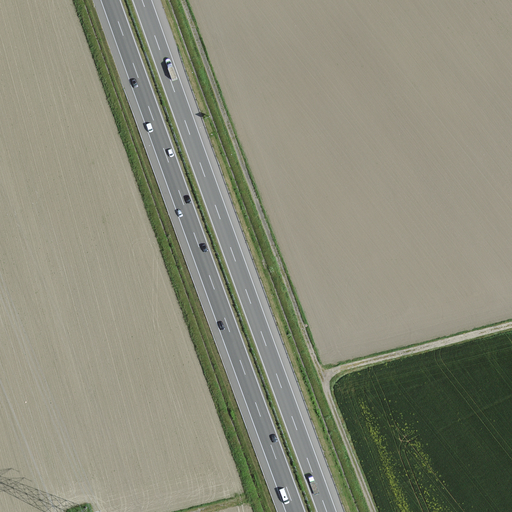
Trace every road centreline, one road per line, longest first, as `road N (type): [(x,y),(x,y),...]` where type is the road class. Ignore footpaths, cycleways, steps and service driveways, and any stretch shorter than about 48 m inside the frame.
road 1 (track): [(374,511),(182,0)]
road 2 (motorway): [(110,0),(295,511)]
road 3 (motorway): [(327,511),(142,0)]
road 4 (track): [(321,374),(511,323)]
